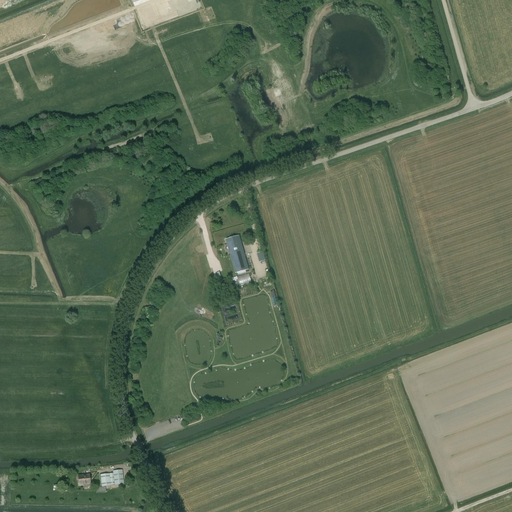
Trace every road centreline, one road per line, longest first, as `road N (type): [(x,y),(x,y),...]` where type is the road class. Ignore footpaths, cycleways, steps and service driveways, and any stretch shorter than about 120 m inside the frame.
road 1 (unclassified): [(163,511),(129,427),(119,355),(133,299),(155,257),(228,192),(474,108)]
road 2 (track): [(129,310),(62,304),(37,256),(0,252)]
road 3 (track): [(132,8),(0,60)]
